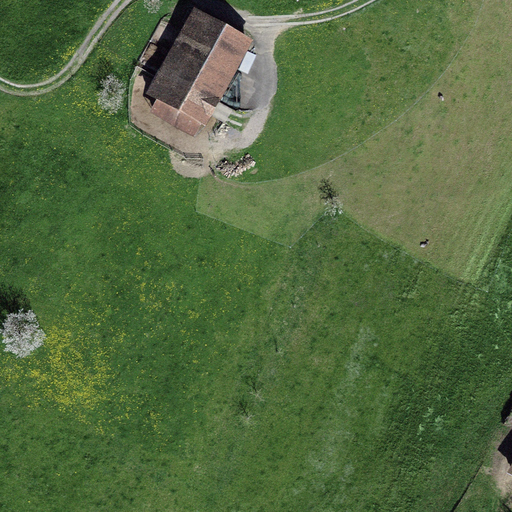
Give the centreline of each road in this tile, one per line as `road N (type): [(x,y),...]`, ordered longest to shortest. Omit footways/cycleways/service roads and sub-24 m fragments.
road 1 (track): [(198,0),(263,23),(328,15),(366,0)]
road 2 (track): [(0,83),(44,88),(67,73),(123,0)]
